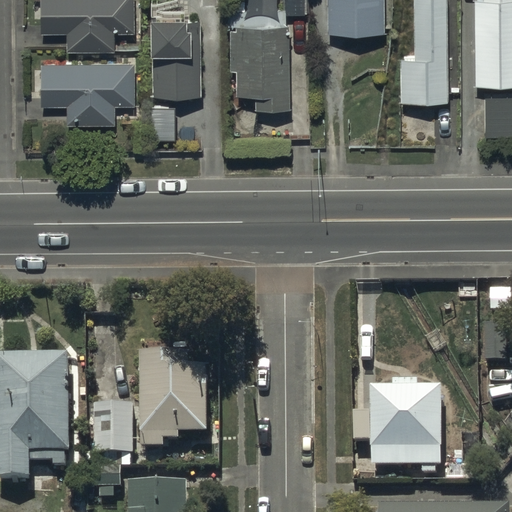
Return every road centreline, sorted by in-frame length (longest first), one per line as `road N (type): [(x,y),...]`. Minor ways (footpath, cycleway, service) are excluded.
road 1 (residential): [(283,511),(285,221)]
road 2 (secondary): [(285,221),(0,224)]
road 3 (secondary): [(511,219),(285,221)]
